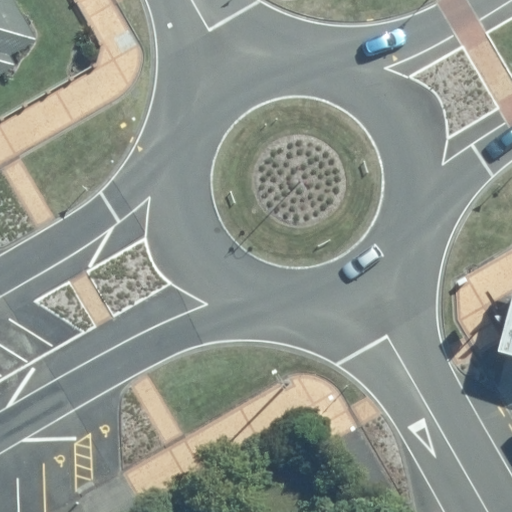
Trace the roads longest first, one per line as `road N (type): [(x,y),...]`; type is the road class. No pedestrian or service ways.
road 1 (tertiary): [(244,291),(217,321),(128,359),(0,433)]
road 2 (residential): [(366,292),(488,511)]
road 3 (tertiary): [(0,274),(111,209),(182,151)]
road 4 (tertiary): [(336,68),(369,84),(396,111),(414,148),(411,233)]
road 5 (tertiary): [(244,291),(190,243),(180,201),(182,151)]
road 6 (tertiary): [(336,68),(484,0)]
road 7 (tertiary): [(511,145),(482,160),(411,233)]
road 8 (tertiary): [(366,292),(327,307),(286,308),(244,291)]
